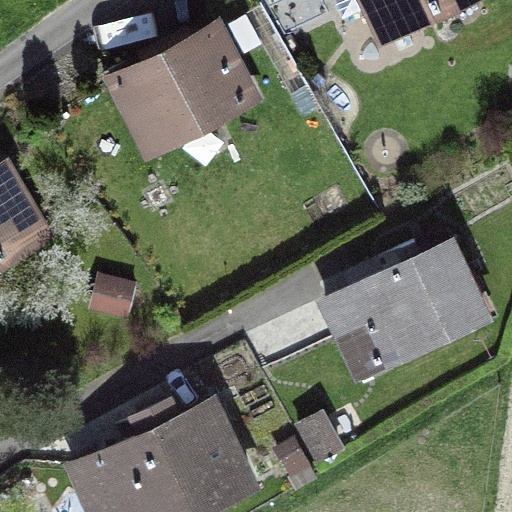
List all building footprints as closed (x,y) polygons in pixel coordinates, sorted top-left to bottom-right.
[(322,0),(263,0),(283,33),(328,12),(322,0)] [(368,2),(382,31),(448,0),(335,0),(342,14),(368,2)] [(217,16),(108,74),(148,149),(257,91),(217,16)] [(0,164),(0,256),(44,232),(4,162),(0,164)] [(450,236),(324,294),(359,368),(485,310),(450,236)] [(144,284),(99,272),(89,306),(134,319),(144,284)] [(144,426),(71,461),(93,510),(122,496),(129,511),(180,511),(250,480),(210,396),(176,412),(168,395),(137,410),(144,426)] [(329,409),(302,421),(322,464),(348,452),(329,409)] [(282,444),(296,475),(321,464),(306,433),(282,444)]
